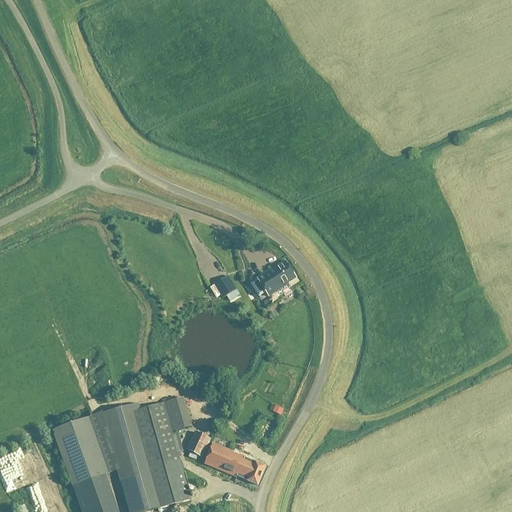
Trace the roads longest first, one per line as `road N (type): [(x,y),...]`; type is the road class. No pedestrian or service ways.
road 1 (unclassified): [(258,511),(324,365),(322,298),(275,237),(154,181),(115,153)]
road 2 (unclassified): [(6,0),(50,81),(66,158),(81,181)]
road 3 (unclassified): [(115,153),(80,100),(35,0)]
